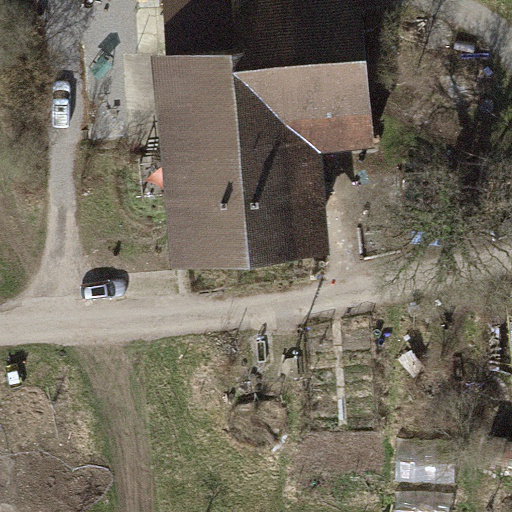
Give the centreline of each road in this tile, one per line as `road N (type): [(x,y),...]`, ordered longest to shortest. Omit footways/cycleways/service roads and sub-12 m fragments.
road 1 (track): [(511,258),(281,302),(0,330)]
road 2 (track): [(46,0),(61,59),(61,326)]
